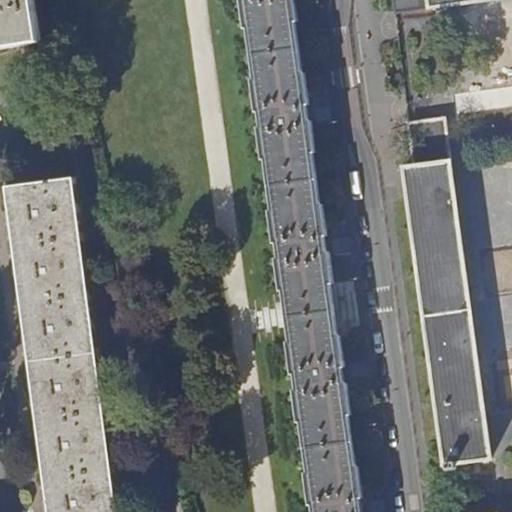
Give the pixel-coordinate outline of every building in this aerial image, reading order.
[(34,0),(0,0),(0,47),(41,40),(34,0)] [(243,0),(247,28),(249,28),(256,81),(254,81),(258,112),(260,112),(263,128),(261,129),(264,159),(267,159),(274,211),(272,211),(276,242),(278,242),(281,259),(279,260),(283,290),(285,289),(292,342),(290,343),(294,374),(296,374),(299,391),(296,391),(300,421),(303,421),(310,473),(307,473),(311,504),(314,504),(314,511),(370,511),(368,495),(363,496),(359,466),(357,466),(349,415),(352,414),(348,385),(353,384),(351,365),(345,365),(341,335),(339,335),(331,284),(331,283),(334,282),(330,253),(335,252),(332,233),(327,234),(323,204),(321,204),(313,153),(316,152),(312,122),(317,121),(315,103),(309,104),(305,74),(303,74),(296,22),(298,22),(295,0),(243,0)] [(393,0),(395,11),(434,6),(434,8),(444,7),(443,5),(481,0),(393,0)] [(445,119),(409,123),(415,167),(406,167),(406,172),(405,172),(406,182),(408,182),(446,463),(491,457),(491,452),(492,452),(491,444),(490,444),(485,410),(488,410),(487,401),(484,401),(479,368),(481,368),(479,360),(478,360),(453,175),(454,175),(453,166),(452,166),(445,119)] [(118,511),(74,175),(7,183),(50,511),(118,511)]
